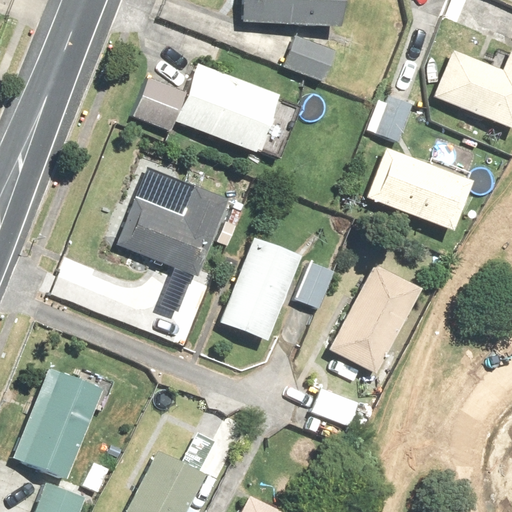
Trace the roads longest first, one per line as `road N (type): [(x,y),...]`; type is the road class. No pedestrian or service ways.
road 1 (unknown): [(293,411),(0,286)]
road 2 (residential): [(84,0),(0,218)]
